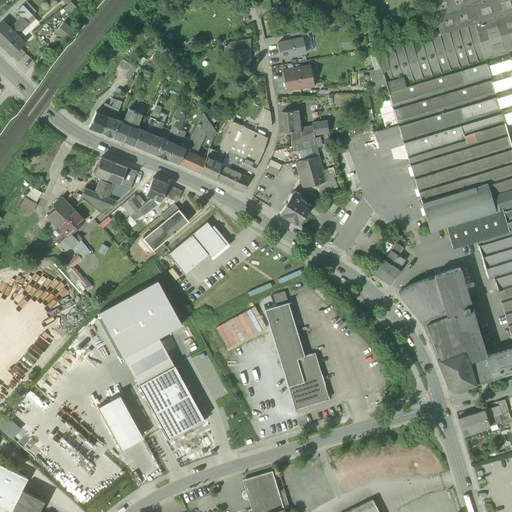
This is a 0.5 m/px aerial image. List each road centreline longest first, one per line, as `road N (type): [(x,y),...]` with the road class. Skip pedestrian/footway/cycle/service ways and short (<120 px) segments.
road 1 (residential): [(440,403),(198,477),(132,511)]
road 2 (tertiary): [(243,206),(348,271),(380,302),(419,353),(440,403)]
road 3 (tertiary): [(0,65),(79,135),(243,206)]
road 4 (residential): [(243,206),(276,135),(272,82),(247,0)]
